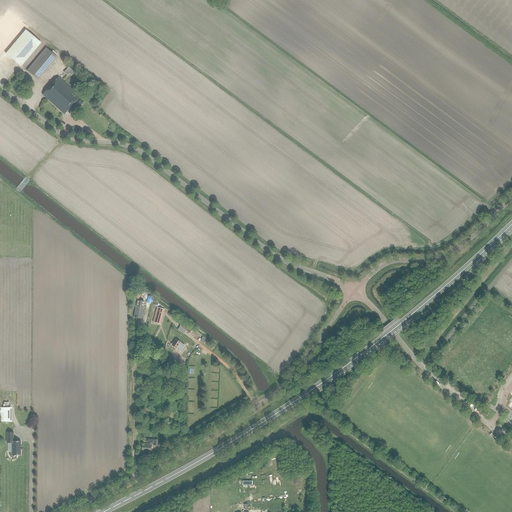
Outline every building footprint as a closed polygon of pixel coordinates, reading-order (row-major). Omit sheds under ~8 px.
[(21,67),(41,43),(26,30),(5,54),(21,67)] [(46,48),(27,71),(38,80),(57,57),(46,48)] [(71,69),(69,67),(64,73),(66,74),(67,75),(67,76),(72,70),(71,69)] [(59,77),(42,94),(63,115),(72,106),(77,110),(84,103),(80,99),(81,98),(59,77)] [(144,308),(143,307),(144,301),(137,300),(136,306),(134,318),(140,319),(141,315),(143,315),(144,308)] [(161,323),(163,314),(164,309),(157,308),(156,312),(154,320),(155,321),(154,323),(159,324),(159,322),(161,323)] [(182,324),(180,327),(190,335),(192,331),(182,324)] [(177,349),(181,343),(175,339),(171,346),(177,349)] [(0,422),(10,422),(10,408),(0,407),(0,422)] [(21,455),(21,441),(13,441),(13,433),(7,433),(7,443),(12,443),(12,453),(11,453),(10,454),(10,456),(11,457),(13,457),(14,456),(14,455),(21,455)] [(152,443),(153,443),(153,445),(157,446),(157,440),(147,439),(147,443),(150,443),(150,444),(144,444),(143,446),(142,446),(141,450),(143,450),(143,452),(151,452),(152,443)]
